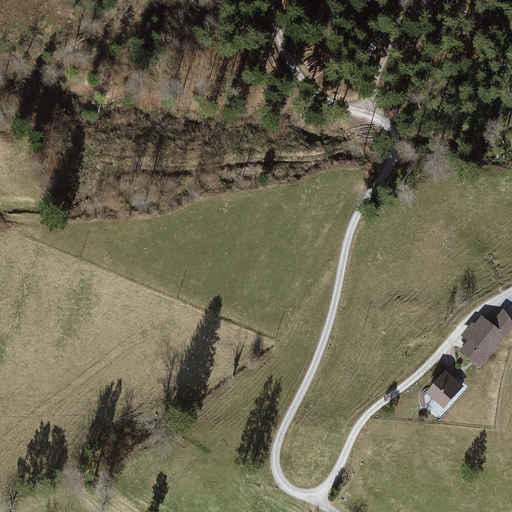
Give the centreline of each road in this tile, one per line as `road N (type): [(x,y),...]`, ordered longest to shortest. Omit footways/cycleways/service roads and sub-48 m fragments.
road 1 (track): [(313,497),(292,492),(275,456),(334,309),(349,232),(391,165),(396,138),(383,118),(310,90),(289,60),(268,0)]
road 2 (track): [(506,295),(469,318),(421,373),(371,411),(338,471),(313,497)]
road 3 (track): [(366,110),(396,31),(445,0)]
